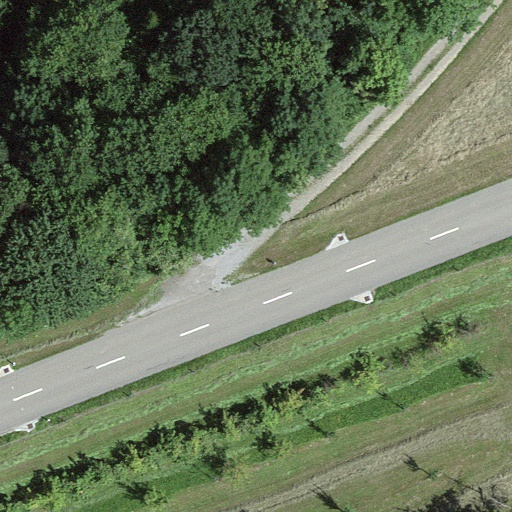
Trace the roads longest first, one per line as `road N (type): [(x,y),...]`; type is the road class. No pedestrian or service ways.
road 1 (tertiary): [(0,408),(511,211)]
road 2 (track): [(143,353),(511,0)]
